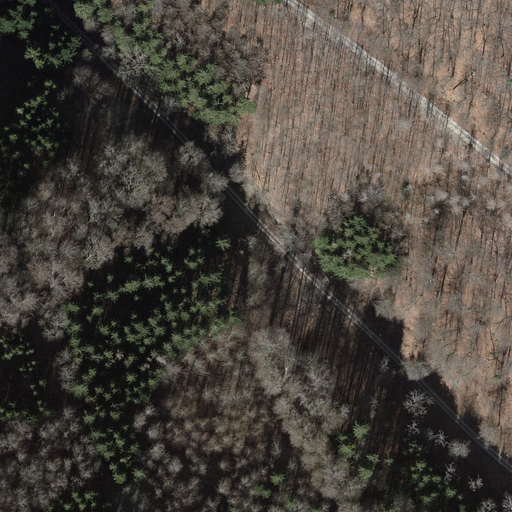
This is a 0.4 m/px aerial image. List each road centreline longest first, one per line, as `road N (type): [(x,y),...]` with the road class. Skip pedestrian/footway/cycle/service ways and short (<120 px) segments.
road 1 (track): [(511,457),(347,313),(47,0)]
road 2 (track): [(229,187),(228,249),(257,364),(337,511)]
road 3 (track): [(0,238),(124,511)]
road 4 (track): [(282,0),(511,172)]
